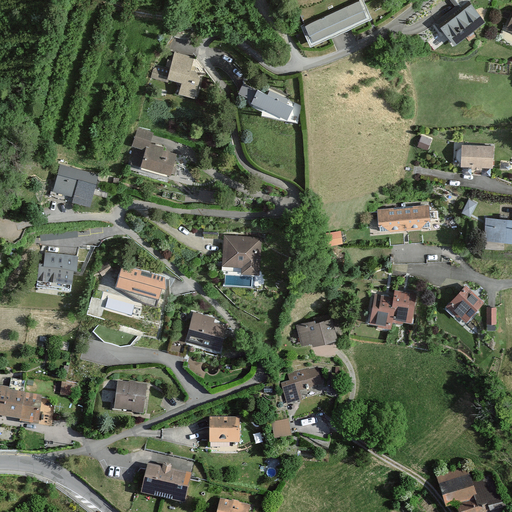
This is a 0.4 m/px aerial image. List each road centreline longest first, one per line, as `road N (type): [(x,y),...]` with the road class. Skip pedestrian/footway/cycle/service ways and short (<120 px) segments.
road 1 (residential): [(422,0),(372,39),(280,68),(230,36),(203,44),(207,65),(228,92),(239,154),(247,166),(296,189),(298,200),(267,212),(134,206),(122,208),(120,219),(192,281),(263,366),(241,389),(90,449)]
road 2 (track): [(333,347),(354,384),(341,427),(424,481),(449,511)]
